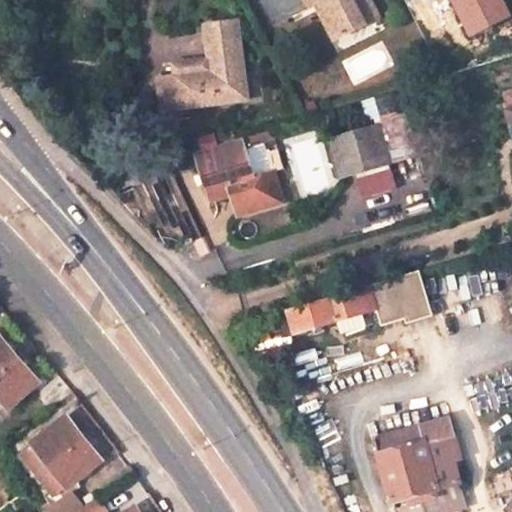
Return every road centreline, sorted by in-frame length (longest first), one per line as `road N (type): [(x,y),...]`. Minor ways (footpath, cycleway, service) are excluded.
road 1 (primary): [(0,263),(120,393),(205,511)]
road 2 (primary): [(169,351),(114,256),(0,111)]
road 3 (primary): [(169,351),(0,159)]
road 4 (primary): [(281,511),(169,351)]
